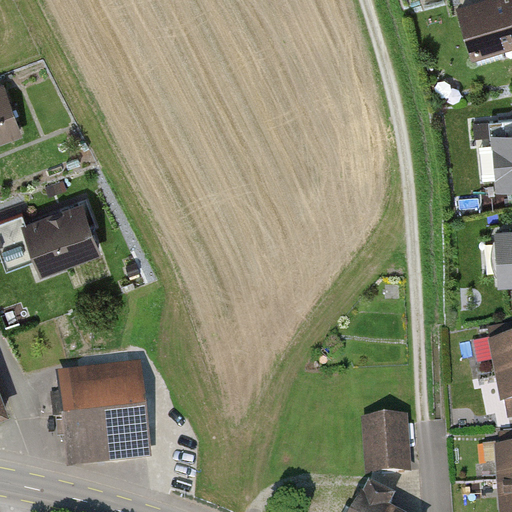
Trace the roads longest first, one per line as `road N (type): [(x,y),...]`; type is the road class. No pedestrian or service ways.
road 1 (track): [(435,511),(408,145),(370,0)]
road 2 (primary): [(0,482),(120,511)]
